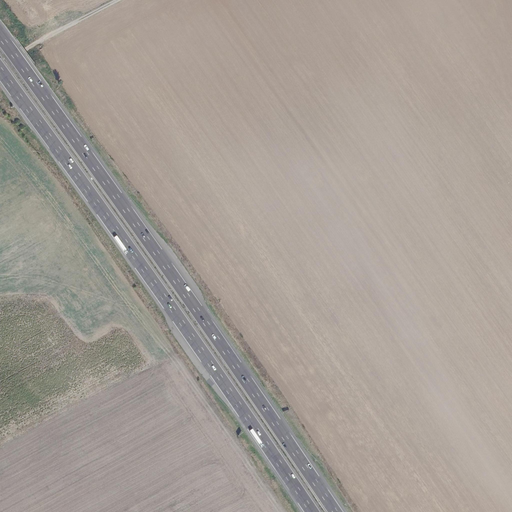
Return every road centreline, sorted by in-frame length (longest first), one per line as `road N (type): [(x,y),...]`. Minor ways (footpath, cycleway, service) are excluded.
road 1 (motorway): [(336,511),(0,31)]
road 2 (motorway): [(0,66),(314,511)]
road 3 (track): [(118,0),(0,66)]
